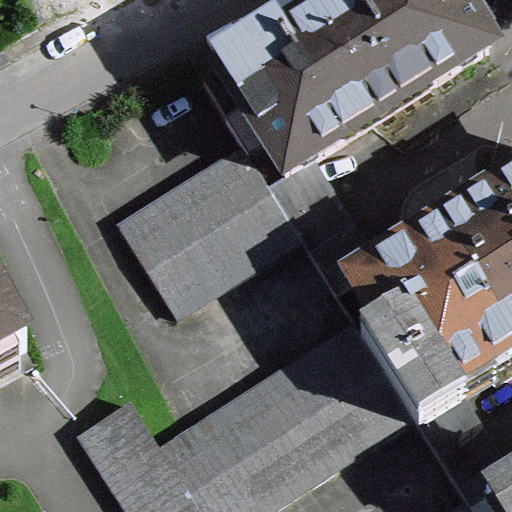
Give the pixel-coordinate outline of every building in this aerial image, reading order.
[(243,113),(235,118),(257,152),(264,148),(284,180),(285,181),(313,163),(489,52),(483,43),(493,37),(474,7),(464,14),(455,0),(348,0),(282,42),(274,29),(214,67),(243,113)] [(235,118),(226,124),(243,151),(247,158),(257,152),(235,118)] [(178,322),(302,243),(268,190),(247,158),(243,151),(120,229),(178,322)] [(284,180),(268,190),(302,243),(337,299),(353,289),(352,287),(381,269),(313,163),(285,181),(284,180)] [(511,186),(439,233),(511,347),(511,186)] [(352,287),(353,289),(378,327),(361,338),(384,375),(414,422),(419,429),(464,400),(456,387),(487,368),(511,351),(511,347),(439,233),(381,269),(352,287)] [(0,387),(34,369),(0,307),(0,387)] [(271,511),(414,422),(384,375),(361,338),(355,329),(159,452),(130,406),(79,439),(125,511),(271,511)] [(495,380),(487,368),(456,387),(464,400),(495,380)] [(464,400),(419,429),(434,453),(480,424),(464,400)] [(480,424),(434,453),(449,477),(493,448),(480,424)] [(508,471),(493,448),(449,477),(464,500),(508,471)] [(511,477),(508,471),(464,500),(467,507),(471,511),(487,500),(511,482),(511,477)] [(495,511),(511,511),(511,482),(487,500),(495,511)] [(495,511),(487,500),(471,511),(495,511)]
